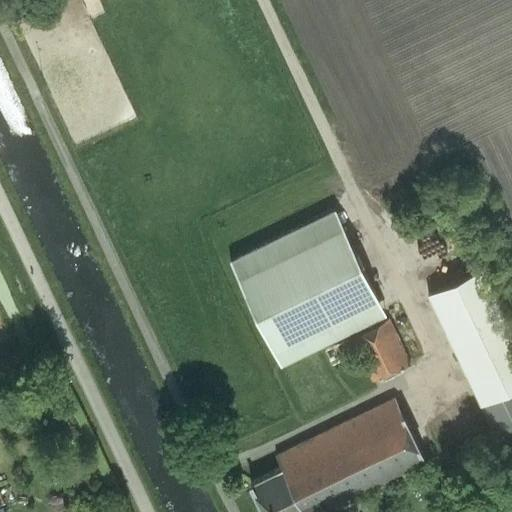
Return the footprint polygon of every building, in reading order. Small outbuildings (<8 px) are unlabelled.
[(231,255),(229,256),(279,361),(281,360),(274,346),(379,297),(344,223),(239,273),(231,255)] [(511,328),(482,267),(428,293),(498,438),(511,431),(511,328)] [(388,316),(350,334),(372,379),(410,361),(388,316)] [(251,481),(265,511),(295,511),(303,508),(304,511),(309,511),(322,506),(324,510),(335,504),(336,506),(427,461),(395,395),(276,453),(282,466),(251,481)] [(437,482),(448,504),(458,499),(447,477),(437,482)]
